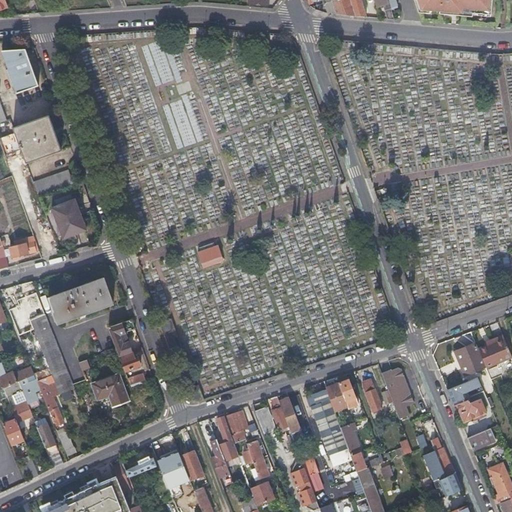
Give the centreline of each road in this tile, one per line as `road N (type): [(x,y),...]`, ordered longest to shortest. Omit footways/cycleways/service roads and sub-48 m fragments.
road 1 (residential): [(413,343),(303,22)]
road 2 (residential): [(303,22),(196,13),(40,26)]
road 3 (residential): [(121,249),(40,26)]
road 4 (residential): [(511,37),(303,22)]
road 5 (residential): [(0,504),(181,418)]
road 6 (residential): [(413,343),(484,511)]
road 7 (residential): [(181,418),(121,249)]
road 8 (residential): [(246,396),(413,343)]
road 9 (residential): [(0,282),(121,249)]
road 10 (residential): [(246,396),(291,511)]
